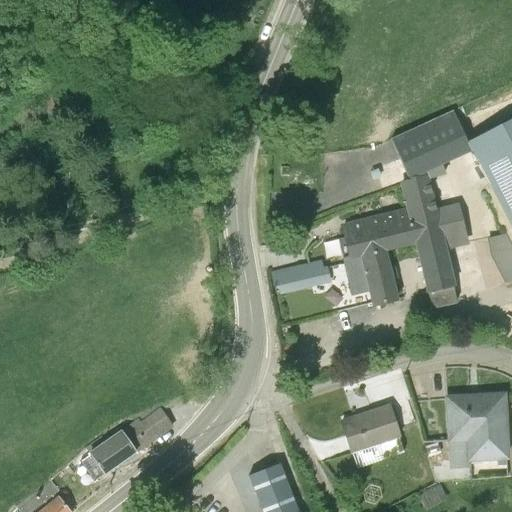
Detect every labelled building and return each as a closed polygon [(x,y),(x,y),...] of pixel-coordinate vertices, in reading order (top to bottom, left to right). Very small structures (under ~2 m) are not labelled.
[(397,186),(402,208),(340,225),(348,261),(359,257),(371,307),(398,300),(387,252),(413,245),(431,308),(458,302),(447,251),(468,245),(458,204),(436,209),(428,181),(426,174),(442,166),(469,153),(451,114),(391,143),(408,179),(397,186)] [(511,120),(466,144),(510,230),(486,242),(508,285),(511,283),(511,120)] [(320,260),(270,272),(275,297),(330,284),(326,267),(322,268),(320,260)] [(445,396),(447,443),(466,442),(467,462),(510,459),(506,392),(445,396)] [(339,421),(350,454),(401,437),(390,404),(339,421)] [(120,430),(136,453),(174,427),(160,408),(140,422),(138,418),(120,430)] [(88,453),(105,476),(136,453),(120,430),(88,453)] [(296,511),(279,465),(249,477),(262,511),(296,511)] [(37,496),(23,507),(26,511),(31,511),(43,503),(37,496)] [(40,511),(71,511),(59,497),(40,511)]
